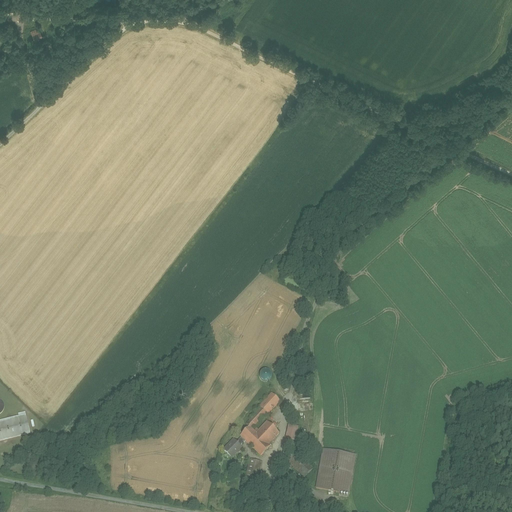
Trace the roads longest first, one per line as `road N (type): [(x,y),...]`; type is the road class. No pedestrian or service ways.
road 1 (track): [(0,16),(191,25),(511,173)]
road 2 (track): [(336,235),(511,89)]
road 3 (unclassified): [(0,479),(184,511)]
road 4 (track): [(131,23),(0,143)]
